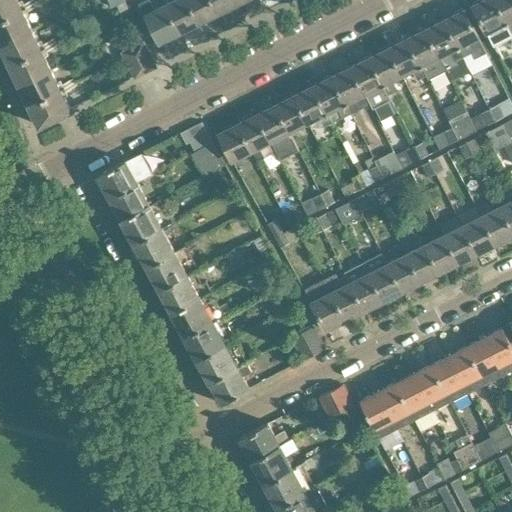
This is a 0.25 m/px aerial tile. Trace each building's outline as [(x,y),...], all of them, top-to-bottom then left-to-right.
[(0,0),(0,19),(23,8),(18,0),(0,0)] [(179,32),(165,3),(155,8),(150,0),(143,0),(138,3),(158,43),(166,39),(167,40),(179,34),(178,32),(179,32)] [(198,22),(187,0),(171,0),(165,3),(179,32),(187,28),(190,29),(196,26),(196,23),(198,22)] [(217,13),(210,0),(187,0),(198,22),(206,18),(208,20),(215,16),(215,14),(217,13)] [(236,3),(234,0),(210,0),(217,13),(225,9),(227,10),(234,7),(234,5),(236,3)] [(474,4),(473,4),(493,45),(511,35),(511,34),(510,32),(494,0),(476,0),(474,1),(474,4)] [(511,0),(494,0),(510,32),(511,30),(511,0)] [(0,44),(33,28),(23,8),(0,19),(0,44)] [(485,50),(464,10),(461,8),(455,11),(455,14),(445,19),(463,55),(473,50),(475,55),(485,50)] [(463,55),(445,19),(442,17),(437,20),(437,23),(427,28),(445,65),(447,69),(457,63),(455,59),(463,55)] [(0,45),(9,64),(42,48),(40,44),(53,38),(46,22),(33,28),(0,44),(0,45)] [(445,65),(427,28),(424,27),(418,30),(417,33),(408,37),(427,74),(428,78),(447,69),(445,65)] [(427,74),(408,37),(408,38),(405,36),(399,39),(399,42),(389,47),(388,47),(402,73),(412,68),(418,79),(427,74)] [(157,66),(148,48),(144,41),(121,52),(134,78),(157,66)] [(402,73),(388,47),(386,46),(380,49),(380,52),(371,56),(370,56),(388,93),(397,89),(392,79),(402,73)] [(19,84),(52,69),(42,48),(9,64),(19,84)] [(388,93),(370,56),(368,55),(361,58),(361,61),(351,66),(365,92),(370,102),(373,107),(374,107),(380,120),(395,113),(388,100),(391,98),(388,93)] [(365,92),(351,66),(349,65),(342,68),(342,71),(334,75),(331,74),(330,74),(350,112),(370,102),(365,92)] [(29,105),(62,89),(52,69),(19,84),(29,105)] [(350,112),(330,74),(324,77),(324,80),(315,85),(312,83),(311,83),(331,122),(350,112)] [(331,122),(311,83),(305,87),(305,90),(295,95),(308,121),(318,116),(324,126),(331,122)] [(72,109),(62,89),(29,105),(39,125),(72,109)] [(308,121),(295,95),(292,96),(290,94),(283,98),(283,101),(275,105),(289,130),(308,121)] [(504,116),(498,103),(490,108),(496,120),(504,116)] [(289,130),(275,105),(274,105),(271,104),(265,107),(265,110),(256,114),(275,151),(276,150),(280,158),(298,148),(293,140),(294,139),(289,130)] [(496,120),(490,108),(470,117),(476,129),(496,120)] [(476,129),(470,117),(467,111),(449,120),(452,126),(458,138),(476,129)] [(275,151),(256,114),(253,113),(246,117),(246,120),(239,123),(252,149),(258,160),(275,151)] [(252,149),(239,123),(237,124),(234,122),(227,126),(226,129),(219,133),(232,159),(233,159),(252,149)] [(511,136),(511,135),(505,122),(486,131),(495,150),(504,145),(511,160),(511,136)] [(458,138),(452,126),(444,130),(450,143),(458,138)] [(482,150),(475,137),(467,141),(474,154),(482,150)] [(429,153),(423,141),(414,145),(421,158),(429,153)] [(474,154),(467,141),(459,145),(466,158),(474,154)] [(421,158),(414,145),(407,149),(413,162),(421,158)] [(375,159),(377,164),(383,176),(392,172),(402,167),(394,150),(375,159)] [(457,167),(448,151),(430,160),(436,172),(443,169),(445,173),(457,167)] [(126,158),(97,174),(97,175),(109,197),(138,181),(153,173),(141,152),(126,159),(126,158)] [(436,172),(430,160),(421,164),(423,168),(428,176),(436,172)] [(366,185),(383,176),(377,164),(360,173),(366,185)] [(366,185),(360,173),(352,177),(353,180),(341,187),(346,196),(366,185)] [(407,187),(401,175),(392,179),(398,191),(407,187)] [(398,191),(392,179),(384,183),(390,196),(398,191)] [(121,219),(150,203),(138,181),(109,197),(121,219)] [(335,201),(329,188),(321,192),(327,205),(335,201)] [(319,209),(327,205),(321,192),(313,196),(319,209)] [(369,206),(363,194),(354,198),(361,210),(369,206)] [(283,211),(280,205),(272,209),(265,195),(256,200),(264,216),(271,212),(275,218),(268,222),(275,235),(290,227),(283,211)] [(511,197),(499,204),(511,229),(511,197)] [(361,210),(354,198),(336,207),(344,223),(363,214),(361,210)] [(162,226),(150,203),(121,219),(133,242),(162,226)] [(511,234),(511,229),(499,204),(480,213),(495,243),(497,242),(500,244),(507,240),(507,237),(511,234)] [(291,207),(283,211),(290,227),(296,224),(297,227),(300,225),(291,207)] [(331,224),(325,213),(317,217),(323,229),(331,224)] [(495,243),(480,213),(461,223),(476,253),(478,252),(482,253),(488,250),(488,247),(495,243)] [(323,229),(317,217),(309,221),(316,233),(323,229)] [(476,253),(461,223),(443,232),(457,262),(460,261),(463,262),(469,260),(469,256),(476,253)] [(302,236),(297,227),(296,224),(290,227),(275,235),(282,246),(302,236)] [(175,249),(162,226),(133,242),(146,265),(175,249)] [(457,262),(443,232),(424,242),(439,272),(441,271),(444,272),(450,269),(450,265),(457,262)] [(273,250),(263,233),(256,237),(265,254),(273,250)] [(439,272),(424,242),(405,251),(420,281),(423,280),(425,281),(431,278),(432,275),(439,272)] [(175,249),(146,265),(158,288),(188,273),(175,249)] [(420,281),(405,251),(386,261),(401,291),(404,290),(407,291),(413,287),(412,285),(420,281)] [(401,291),(386,261),(382,252),(363,262),(383,300),(384,299),(388,300),(394,297),(394,294),(401,291)] [(363,262),(345,272),(346,274),(347,274),(350,279),(349,280),(364,310),(366,309),(369,310),(375,307),(375,304),(383,300),(363,262)] [(349,280),(350,279),(347,274),(346,274),(339,278),(336,272),(324,278),(345,319),(347,318),(350,319),(356,316),(356,313),(364,310),(349,280)] [(200,295),(188,273),(158,288),(170,310),(200,295)] [(345,319),(324,278),(305,288),(326,329),(329,327),(332,329),(337,326),(338,323),(345,319)] [(200,295),(170,310),(184,334),(213,319),(200,295)] [(296,307),(288,311),(293,323),(302,319),(296,307)] [(213,319),(184,334),(196,357),(225,341),(213,319)] [(326,347),(314,324),(313,325),(312,325),(292,335),(304,358),(326,347)] [(511,369),(511,342),(503,326),(484,336),(503,374),(511,369)] [(503,374),(484,336),(466,345),(485,383),(503,374)] [(237,364),(225,341),(196,357),(208,380),(237,364)] [(485,383),(466,345),(449,354),(468,392),(485,383)] [(468,392),(449,354),(431,363),(450,401),(468,392)] [(245,379),(254,374),(246,360),(237,365),(237,364),(208,380),(221,403),(250,388),(245,379)] [(450,401),(431,363),(413,372),(432,410),(450,401)] [(432,410),(413,372),(395,381),(414,419),(420,431),(437,422),(432,410)] [(414,419),(395,381),(377,390),(396,428),(414,419)] [(328,416),(353,403),(343,384),(318,397),(328,416)] [(396,428),(377,390),(360,399),(379,437),(396,428)] [(284,428),(275,433),(268,422),(240,437),(252,459),(289,438),(284,428)] [(511,443),(511,432),(511,430),(507,423),(489,432),(492,437),(491,437),(498,450),(511,443)] [(474,446),(474,445),(468,434),(450,443),(458,457),(456,458),(461,469),(481,459),(474,446)] [(357,435),(343,442),(348,451),(361,444),(357,435)] [(294,467),(286,453),(298,446),(293,436),(289,438),(252,459),(265,483),(294,467)] [(491,437),(474,445),(474,446),(481,459),(498,450),(491,437)] [(511,463),(506,453),(499,456),(505,468),(511,464),(511,463)] [(461,469),(456,458),(440,466),(445,477),(461,469)] [(302,463),(294,467),(265,483),(277,505),(314,484),(302,463)] [(350,479),(365,471),(361,464),(346,472),(350,479)] [(435,482),(429,472),(421,476),(426,487),(435,482)] [(426,487),(421,476),(415,479),(420,489),(426,487)] [(458,478),(451,481),(457,492),(464,488),(458,478)] [(314,484),(277,505),(280,511),(322,511),(329,508),(315,483),(314,484)] [(439,487),(445,498),(452,495),(446,484),(439,487)] [(464,488),(457,492),(462,503),(469,500),(464,488)] [(452,495),(445,498),(451,510),(458,506),(452,495)] [(469,500),(462,503),(466,511),(473,511),(475,511),(469,500)]
